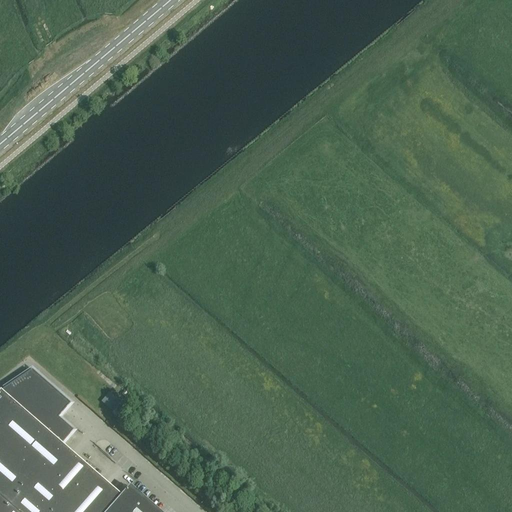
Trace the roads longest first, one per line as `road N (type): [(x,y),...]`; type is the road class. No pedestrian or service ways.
road 1 (primary): [(0,143),(170,0)]
road 2 (unclassified): [(198,511),(80,409)]
